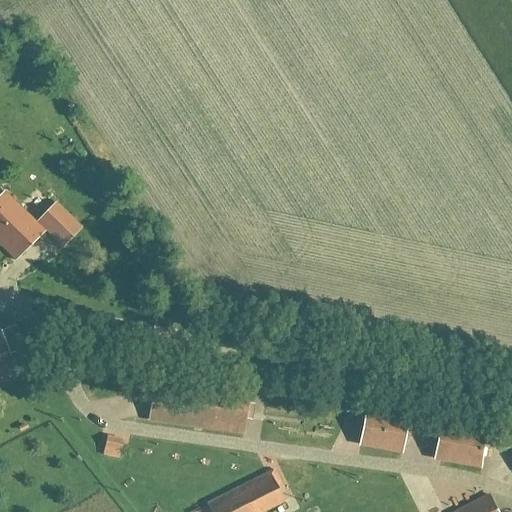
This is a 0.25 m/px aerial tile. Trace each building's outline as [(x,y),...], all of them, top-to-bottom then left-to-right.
[(0,199),(0,244),(16,259),(39,232),(0,199)] [(85,222),(55,200),(37,224),(67,246),(85,222)] [(0,376),(11,371),(0,347),(0,376)] [(155,371),(145,426),(242,442),(251,387),(155,371)] [(361,419),(354,448),(402,459),(409,430),(361,419)] [(436,432),(429,461),(479,472),(485,444),(436,432)] [(123,440),(104,437),(101,457),(120,460),(123,440)] [(186,510),(187,511),(260,511),(276,504),(259,471),(186,510)]
